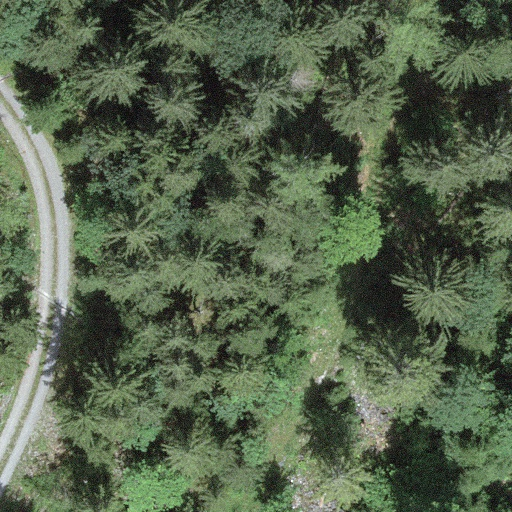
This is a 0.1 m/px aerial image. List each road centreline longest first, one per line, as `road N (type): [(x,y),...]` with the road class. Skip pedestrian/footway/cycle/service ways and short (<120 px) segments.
road 1 (track): [(212,511),(320,342),(352,257),(379,139),(396,0)]
road 2 (track): [(0,463),(33,395),(48,327),(51,224),(32,147),(0,106)]
